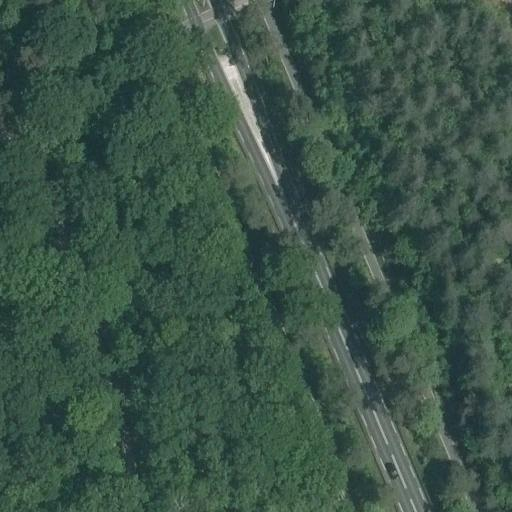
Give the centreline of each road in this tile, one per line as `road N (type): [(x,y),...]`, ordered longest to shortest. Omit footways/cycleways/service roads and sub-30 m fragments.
road 1 (unknown): [(10,122),(143,511)]
road 2 (secondary): [(414,511),(257,136)]
road 3 (secondary): [(184,0),(257,136)]
road 4 (secondary): [(257,136),(213,0)]
road 5 (unknown): [(243,0),(132,47),(125,64)]
